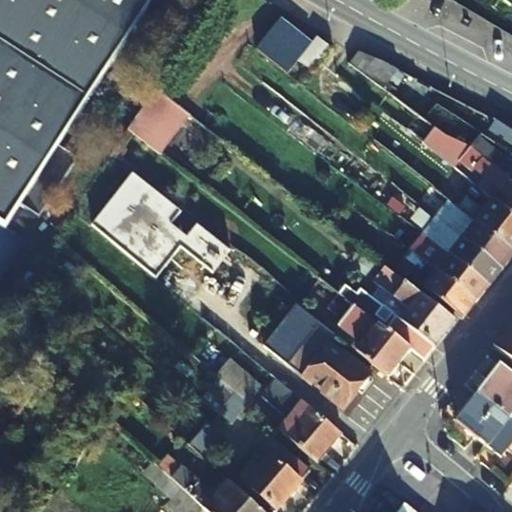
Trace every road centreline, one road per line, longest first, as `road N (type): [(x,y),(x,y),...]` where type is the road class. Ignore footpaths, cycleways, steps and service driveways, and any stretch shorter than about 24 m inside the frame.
road 1 (residential): [(337,0),(511,93)]
road 2 (residential): [(399,431),(511,288)]
road 3 (residential): [(399,431),(467,486),(511,508)]
